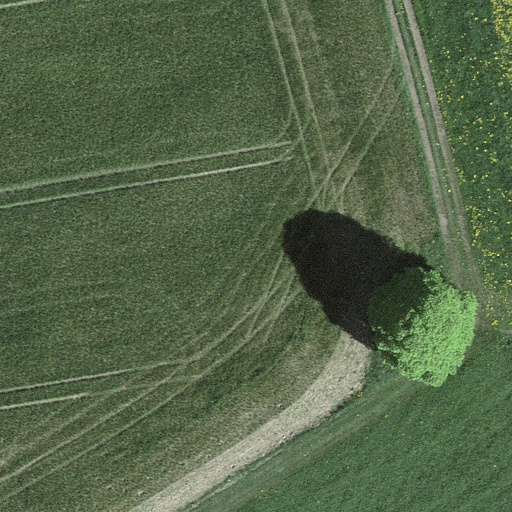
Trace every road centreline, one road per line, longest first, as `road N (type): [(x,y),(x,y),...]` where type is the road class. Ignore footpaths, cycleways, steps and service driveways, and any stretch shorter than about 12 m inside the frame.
road 1 (track): [(461,299),(139,511)]
road 2 (track): [(386,0),(461,299)]
